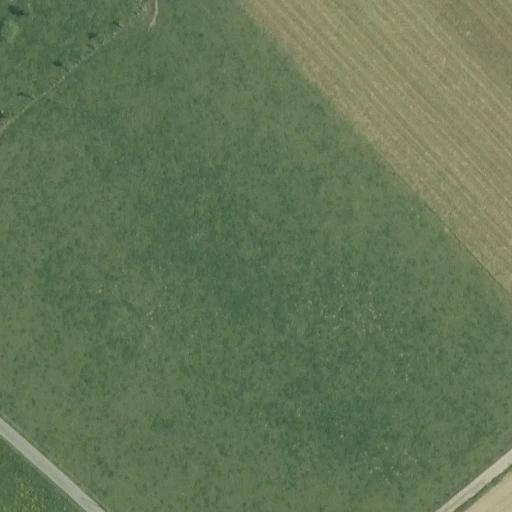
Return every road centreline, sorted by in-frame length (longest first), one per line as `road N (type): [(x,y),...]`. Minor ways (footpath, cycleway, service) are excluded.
road 1 (unknown): [(0,51),(377,511)]
road 2 (unclassified): [(0,423),(93,511)]
